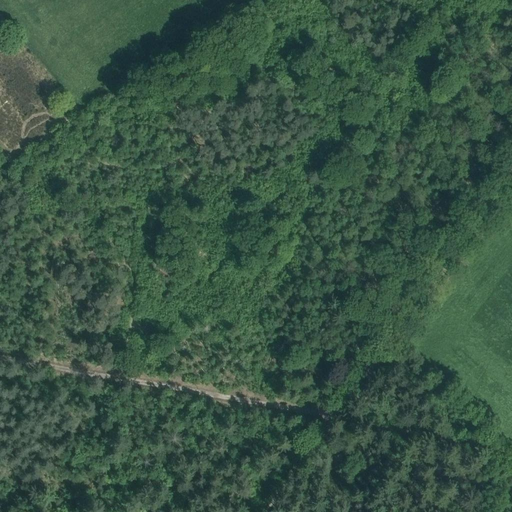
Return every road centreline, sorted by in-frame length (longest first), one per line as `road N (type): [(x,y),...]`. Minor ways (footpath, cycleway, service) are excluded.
road 1 (track): [(336,412),(511,176)]
road 2 (track): [(122,376),(336,412)]
road 3 (track): [(0,356),(122,376)]
road 4 (track): [(263,511),(336,412)]
